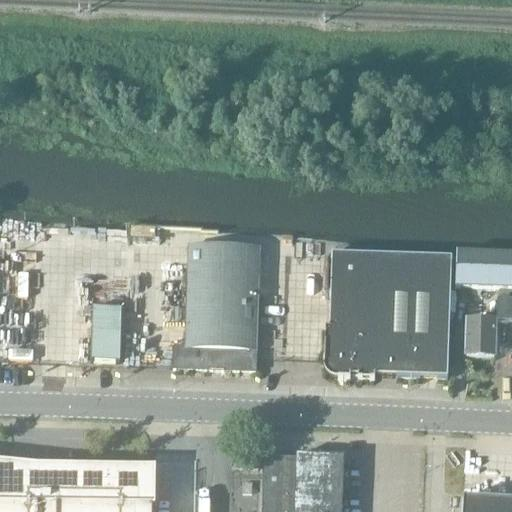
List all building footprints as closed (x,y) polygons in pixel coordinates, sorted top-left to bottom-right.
[(174,371),(256,373),(260,250),(188,248),(185,349),(174,348),(174,371)] [(324,371),(325,375),(327,378),(330,381),(334,382),(375,384),(375,380),(448,382),(452,265),(332,258),(330,331),(325,332),(324,371)] [(511,261),(457,260),(456,294),(500,296),(511,295),(511,261)] [(511,295),(500,296),(500,325),(511,325),(511,295)] [(0,360),(20,361),(20,348),(29,349),(30,313),(0,312),(0,360)] [(91,364),(119,365),(121,313),(92,312),(91,364)] [(466,360),(494,361),(496,325),(467,324),(466,360)] [(297,461),(281,460),(263,459),(261,511),(343,511),(345,460),(297,458),(297,461)] [(237,472),(259,472),(259,460),(237,460),(237,472)] [(0,511),(152,511),(153,509),(154,510),(155,471),(134,471),(134,474),(122,474),(122,471),(54,470),(54,473),(42,473),(42,470),(0,469),(0,511)] [(511,511),(511,504),(464,502),(463,511),(511,511)]
